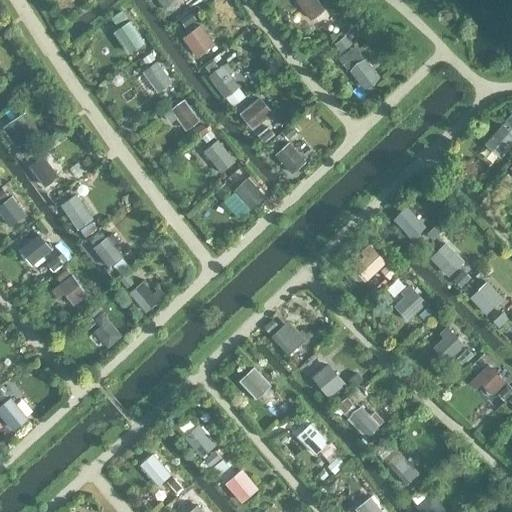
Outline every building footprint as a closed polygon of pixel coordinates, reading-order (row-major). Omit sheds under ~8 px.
[(157,0),(166,11),(179,2),(177,0),(157,0)] [(295,0),(311,20),(325,9),(317,0),(295,0)] [(123,10),(112,17),(117,25),(128,18),(123,10)] [(192,12),(180,19),(185,27),(197,19),(192,12)] [(145,43),(130,21),(113,32),(128,54),(145,43)] [(215,43),(200,25),(183,38),(197,57),(215,43)] [(346,35),(335,44),(341,52),(353,43),(346,35)] [(151,53),(143,59),(147,64),(155,59),(151,53)] [(225,98),(239,87),(223,65),(220,68),(214,59),(205,66),(211,74),(209,76),(225,98)] [(380,79),(365,59),(350,70),(364,90),(380,79)] [(143,71),(157,93),(172,83),(157,61),(143,71)] [(273,113),(260,97),(240,114),(253,129),(273,113)] [(185,99),(171,110),(165,114),(171,122),(177,118),(186,130),(200,120),(185,99)] [(23,114),(18,118),(3,128),(17,147),(31,137),(24,126),(29,123),(23,114)] [(202,122),(191,130),(199,139),(209,131),(202,122)] [(293,124),(282,133),(288,139),(299,130),(293,124)] [(511,143),(511,132),(502,124),(484,144),(500,158),(511,143)] [(217,126),(211,130),(215,136),(221,132),(217,126)] [(268,126),(258,135),(265,143),(275,134),(268,126)] [(210,130),(202,137),(207,142),(215,136),(210,130)] [(203,151),(221,173),(236,161),(218,139),(203,151)] [(30,142),(19,150),(24,157),(34,149),(30,142)] [(275,155),(292,174),(306,162),(289,142),(275,155)] [(29,166),(45,187),(60,176),(44,154),(40,157),(36,151),(30,156),(34,162),(29,166)] [(233,191),(250,209),(265,195),(248,177),(233,191)] [(225,183),(215,192),(221,198),(231,189),(225,183)] [(76,194),(61,204),(79,230),(94,219),(76,194)] [(0,213),(9,226),(26,214),(13,197),(0,206),(0,213)] [(394,219),(413,239),(426,226),(407,206),(394,219)] [(93,221),(81,229),(86,237),(98,229),(93,221)] [(436,224),(426,234),(433,240),(442,231),(436,224)] [(100,229),(89,238),(94,245),(106,237),(100,229)] [(40,231),(19,249),(32,264),(53,246),(40,231)] [(112,232),(106,236),(94,246),(111,267),(123,257),(113,245),(119,240),(112,232)] [(447,242),(431,257),(448,274),(464,259),(447,242)] [(354,265),(367,280),(387,262),(369,243),(360,252),(364,255),(354,265)] [(58,255),(47,263),(53,271),(64,263),(58,255)] [(390,262),(381,270),(390,279),(399,271),(390,262)] [(66,266),(56,274),(61,280),(71,272),(66,266)] [(465,271),(455,281),(460,286),(470,277),(465,271)] [(127,273),(120,279),(127,288),(134,283),(127,273)] [(88,295),(72,274),(52,290),(58,298),(64,293),(74,306),(88,295)] [(160,286),(152,292),(143,281),(129,292),(146,312),(167,294),(160,286)] [(503,298),(487,281),(470,297),(486,314),(503,298)] [(394,306),(408,320),(427,302),(409,284),(401,292),(404,296),(394,306)] [(98,304),(89,311),(94,316),(102,309),(98,304)] [(94,331),(108,348),(123,335),(102,312),(94,319),(100,325),(94,331)] [(503,312),(494,320),(500,327),(509,319),(503,312)] [(272,320),(264,327),(269,333),(277,325),(272,320)] [(271,337),(288,355),(303,342),(285,323),(271,337)] [(433,347),(448,362),(465,345),(447,326),(439,333),(443,337),(433,347)] [(315,372),(329,359),(323,353),(309,365),(315,372)] [(311,377),(329,398),(347,384),(329,362),(311,377)] [(506,382),(488,363),(469,382),(477,390),(482,384),(493,395),(506,382)] [(239,381),(257,399),(271,385),(254,367),(239,381)] [(357,373),(349,380),(354,387),(363,380),(357,373)] [(511,387),(508,384),(498,394),(504,400),(511,392),(511,387)] [(346,396),(332,410),(338,416),(343,412),(367,437),(385,420),(375,410),(371,414),(362,405),(359,408),(346,396)] [(0,405),(0,414),(13,431),(29,418),(11,397),(0,405)] [(284,400),(276,408),(283,415),(291,408),(284,400)] [(296,436),(314,455),(329,441),(311,422),(296,436)] [(183,436),(201,457),(217,444),(199,423),(183,436)] [(387,442),(377,451),(383,459),(394,450),(387,442)] [(215,451),(204,460),(211,468),(222,458),(215,451)] [(387,463),(406,484),(419,473),(400,451),(387,463)] [(139,465),(158,486),(172,474),(154,453),(139,465)] [(337,456),(328,466),(336,473),(345,463),(337,456)] [(223,461),(214,468),(219,474),(228,466),(223,461)] [(242,468),(226,482),(241,500),(257,487),(242,468)] [(175,478),(169,483),(176,492),(182,487),(175,478)] [(353,493),(357,502),(374,495),(369,485),(353,493)] [(424,487),(412,497),(417,504),(430,494),(424,487)] [(420,511),(447,511),(432,493),(416,506),(420,511)] [(384,511),(371,496),(354,510),(356,511),(384,511)]
